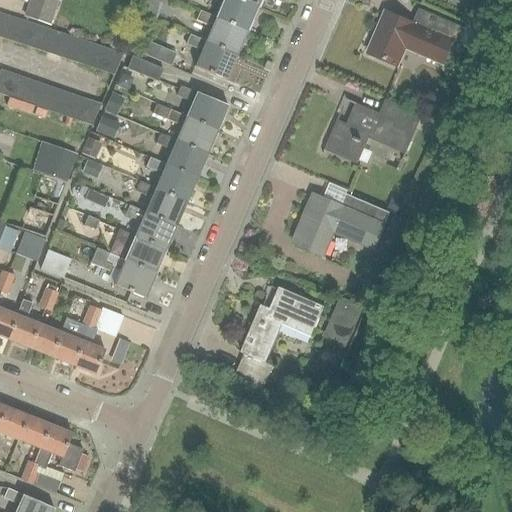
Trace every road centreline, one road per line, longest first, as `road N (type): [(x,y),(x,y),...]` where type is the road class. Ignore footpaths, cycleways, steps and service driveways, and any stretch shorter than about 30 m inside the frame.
road 1 (residential): [(140,430),(325,0)]
road 2 (unclassified): [(140,430),(0,375)]
